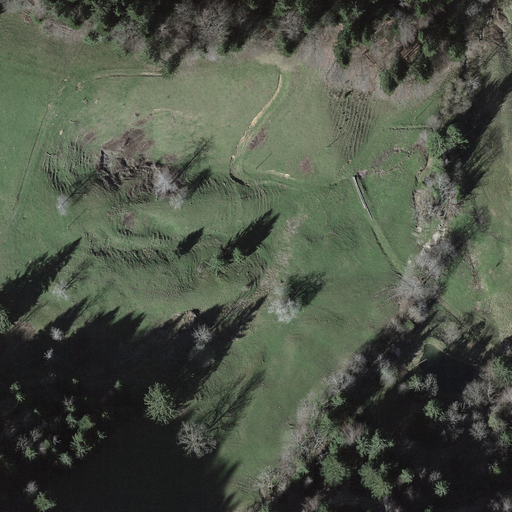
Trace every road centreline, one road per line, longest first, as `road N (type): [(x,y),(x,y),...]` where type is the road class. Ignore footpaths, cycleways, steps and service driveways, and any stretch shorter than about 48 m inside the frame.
road 1 (track): [(504,364),(398,269),(352,183),(352,168),(385,123),(446,73),(468,41),(481,0)]
road 2 (track): [(84,79),(265,61),(280,67),(283,80),(233,158),(233,173),(302,184),(329,182),(352,168)]
